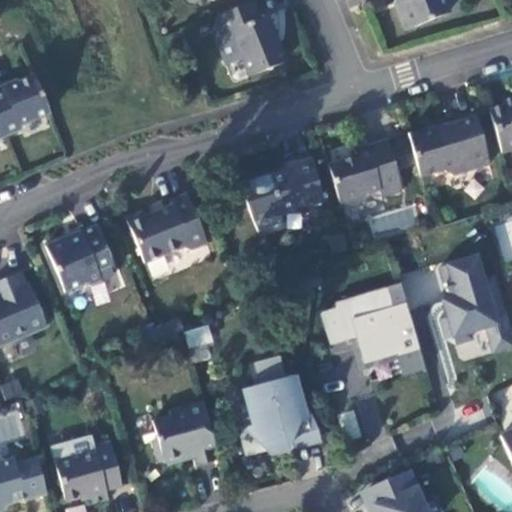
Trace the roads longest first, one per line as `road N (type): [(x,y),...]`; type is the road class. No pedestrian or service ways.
road 1 (residential): [(0,210),(165,148),(358,90)]
road 2 (residential): [(358,90),(511,43)]
